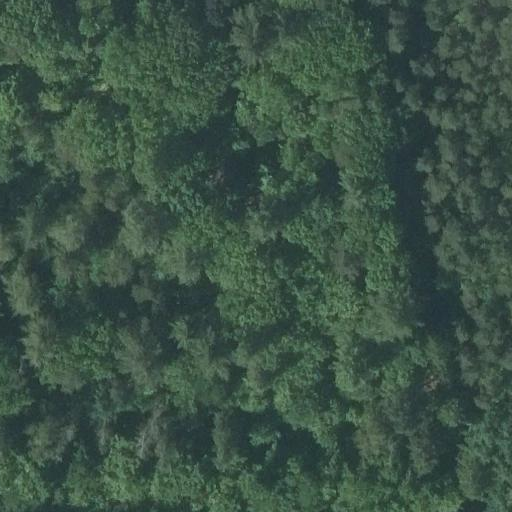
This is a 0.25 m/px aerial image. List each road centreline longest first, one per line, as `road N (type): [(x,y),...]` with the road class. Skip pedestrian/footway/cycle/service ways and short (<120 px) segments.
road 1 (track): [(266,0),(321,112),(449,435),(466,511)]
road 2 (track): [(449,435),(0,425)]
